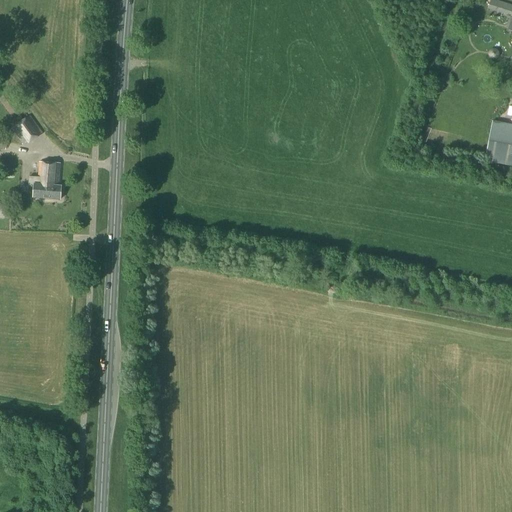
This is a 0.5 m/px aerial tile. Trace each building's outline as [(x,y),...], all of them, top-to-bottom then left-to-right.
[(490,0),(487,8),(511,16),(511,14),(511,5),(496,0),(490,0)] [(0,101),(11,116),(22,108),(10,92),(0,99),(0,101)] [(42,134),(29,115),(23,120),(20,116),(12,122),(14,126),(11,129),(24,147),(42,134)] [(511,166),(511,125),(491,121),(484,161),(511,166)] [(0,148),(5,150),(8,142),(0,138),(0,148)] [(58,186),(59,164),(38,162),(37,178),(28,177),(27,187),(33,188),(32,198),(59,200),(60,186),(58,186)] [(0,218),(9,218),(9,205),(0,204),(0,218)]
